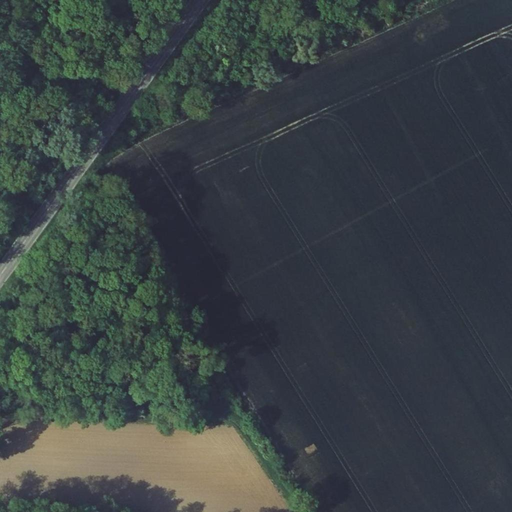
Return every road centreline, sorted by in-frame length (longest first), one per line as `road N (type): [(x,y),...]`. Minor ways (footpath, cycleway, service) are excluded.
road 1 (track): [(94,146),(305,511)]
road 2 (tertiary): [(200,0),(0,276)]
